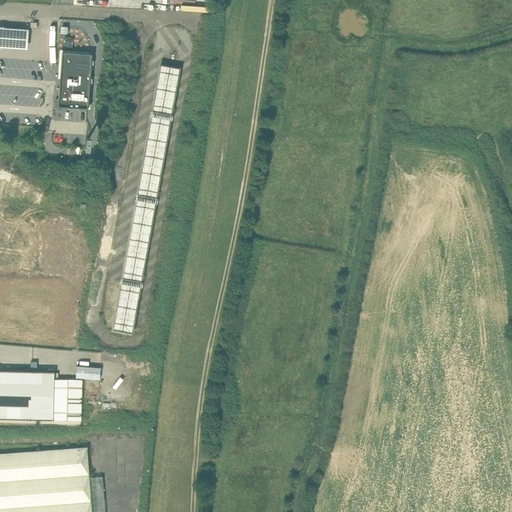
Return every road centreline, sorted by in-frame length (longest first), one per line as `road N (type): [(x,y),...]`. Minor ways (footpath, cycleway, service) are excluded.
road 1 (track): [(244,0),(216,197),(173,406),(164,511)]
road 2 (track): [(273,0),(204,389),(194,511)]
